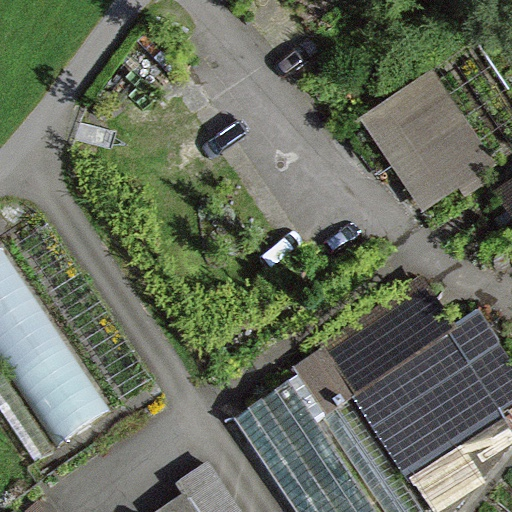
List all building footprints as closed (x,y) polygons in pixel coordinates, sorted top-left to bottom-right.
[(511,183),(490,197),(511,232),(511,183)] [(0,264),(0,356),(69,448),(113,415),(0,264)] [(418,280),(316,349),(350,400),(452,331),(418,280)] [(347,511),(344,508),(337,511),(336,511),(306,465),(317,458),(281,402),(242,427),(297,511),(347,511)] [(163,511),(239,511),(216,477),(163,511)]
